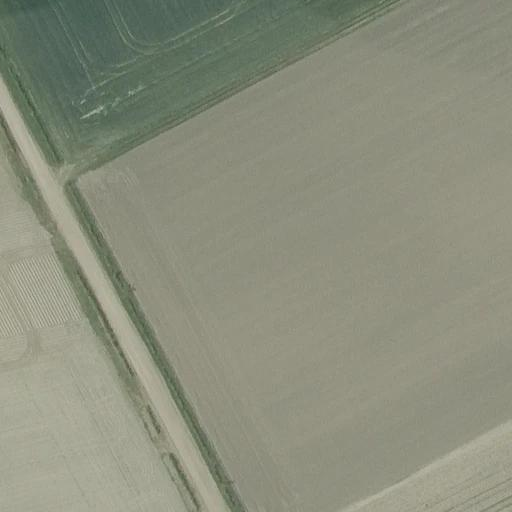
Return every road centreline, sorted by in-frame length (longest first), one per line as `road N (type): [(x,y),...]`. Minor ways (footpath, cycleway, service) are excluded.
road 1 (track): [(0,97),(217,511)]
road 2 (track): [(49,188),(401,0)]
